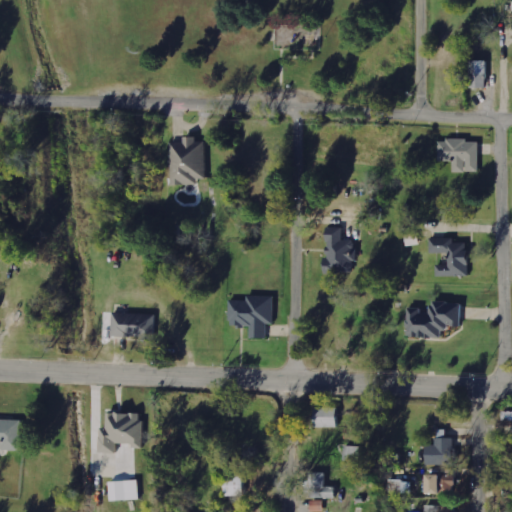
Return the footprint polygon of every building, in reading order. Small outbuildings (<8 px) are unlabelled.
[(471,61),(472,88),(489,87),(488,60),(471,61)] [(208,179),(208,143),(199,143),(199,137),(186,137),(186,142),(173,142),(174,185),(199,184),(199,179),(208,179)] [(481,172),(481,140),(441,140),(441,161),(455,161),(455,172),(481,172)] [(354,273),(355,240),(345,240),(345,228),(329,228),(328,272),(354,273)] [(421,244),(420,233),(407,234),(408,245),(421,244)] [(438,277),(471,276),(471,242),(456,243),(456,237),(432,238),(432,253),(450,253),(450,264),(438,265),(438,277)] [(276,296),(249,296),(249,301),(232,301),(231,326),(253,326),(252,338),(268,339),(269,325),(276,325),(276,296)] [(443,338),(444,327),(463,328),(464,303),(434,302),(434,313),(424,313),(424,308),(410,308),(409,337),(443,338)] [(115,336),(157,337),(157,314),(115,313),(115,336)] [(340,428),(340,408),(318,407),(318,427),(340,428)] [(145,448),(146,414),(110,413),(110,428),(104,428),(103,453),(119,453),(119,443),(135,444),(135,448),(145,448)] [(24,420),(0,419),(0,449),(2,450),(24,451),(24,420)] [(428,465),(456,465),(456,439),(438,438),(438,445),(428,445),(428,465)] [(346,464),(362,465),(362,446),(346,446),(346,464)] [(327,473),(311,473),(312,498),(337,497),(337,486),(327,487),(327,473)] [(430,494),(455,494),(455,475),(430,475),(430,494)] [(113,501),(141,500),(141,481),(113,481),(113,501)] [(392,494),(413,493),(413,481),(392,481),(392,494)] [(312,511),(325,511),(325,500),(312,501),(312,511)]
